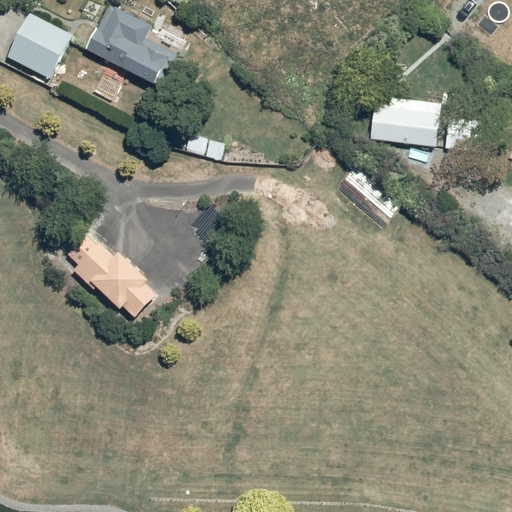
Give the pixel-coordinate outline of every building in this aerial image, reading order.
[(403,0),(358,0),(381,23),(403,0)] [(112,6),(90,53),(163,88),(178,56),(144,39),(151,25),(112,6)] [(32,17),(10,59),(52,82),(75,39),(32,17)] [(378,96),(374,143),(441,149),(445,103),(378,96)] [(482,117),(451,115),(447,152),(479,155),(482,117)] [(511,128),(500,127),(499,126),(495,147),(509,149),(503,182),(511,183),(511,128)] [(194,132),(187,152),(222,163),(228,144),(194,132)] [(89,236),(71,256),(81,265),(76,272),(124,314),(127,310),(140,321),(161,296),(149,286),(153,282),(121,254),(116,259),(89,236)]
